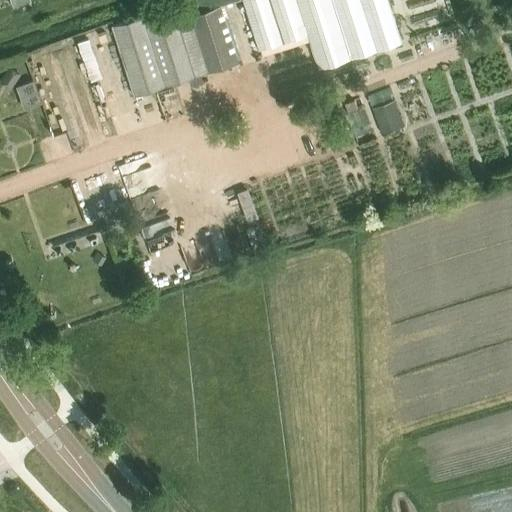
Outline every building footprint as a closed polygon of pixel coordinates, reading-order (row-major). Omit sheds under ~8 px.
[(10,0),(14,8),(31,1),(30,0),(10,0)] [(221,5),(237,0),(174,0),(180,19),(189,16),(206,73),(239,63),(221,5)] [(388,0),(242,0),(259,51),(308,35),(318,69),(351,59),(402,43),(388,0)] [(427,0),(404,0),(412,33),(434,28),(427,0)] [(134,96),(195,77),(173,6),(112,26),(134,96)] [(1,82),(11,89),(20,75),(10,68),(1,82)] [(19,82),(25,106),(43,101),(37,77),(19,82)] [(348,111),(357,108),(354,99),(345,102),(348,111)] [(394,99),(372,107),(382,133),(403,125),(394,99)]
